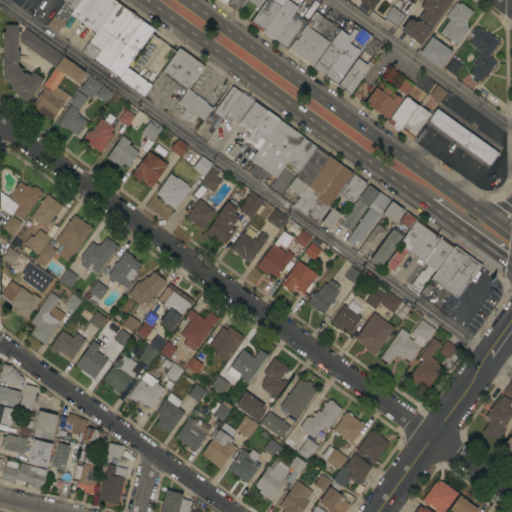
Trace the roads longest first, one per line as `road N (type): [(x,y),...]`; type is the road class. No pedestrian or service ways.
road 1 (residential): [(0,123),(434,436)]
road 2 (secondary): [(511,234),(190,0)]
road 3 (secondary): [(142,0),(426,205)]
road 4 (residential): [(0,340),(238,511)]
road 5 (residential): [(511,319),(379,511)]
